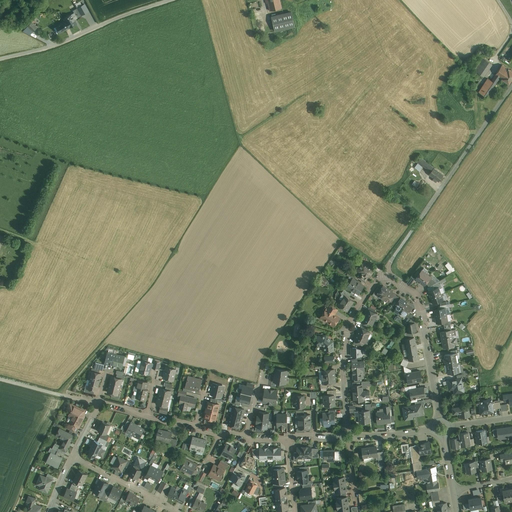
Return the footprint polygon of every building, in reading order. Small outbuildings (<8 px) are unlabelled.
[(279,0),(268,3),(269,6),(270,6),(271,10),(282,8),(280,2),(279,0)] [(88,12),(84,5),(83,5),(77,8),(81,15),(88,12)] [(77,8),(77,7),(76,7),(77,8),(73,11),(74,13),(71,15),(74,19),(81,15),(77,8)] [(291,12),(272,16),(273,24),(275,31),(294,27),(291,12)] [(69,28),(76,24),(74,19),(71,15),(64,19),(65,21),(69,28)] [(65,21),(57,26),(60,33),(69,28),(65,21)] [(32,22),(27,27),(27,28),(32,32),(36,27),(32,22)] [(480,69),(477,72),(483,77),(487,72),(484,70),(489,62),(486,60),(480,69)] [(489,62),(484,70),(487,72),(492,64),(489,62)] [(508,69),(502,65),(495,75),(500,78),(509,84),(511,79),(511,71),(509,69),(508,69)] [(488,78),(482,87),(479,92),(486,97),(500,78),(495,75),(491,81),(488,78)] [(434,168),(417,155),(410,165),(419,172),(424,166),(431,172),(434,168)] [(444,175),(434,168),(431,172),(429,174),(434,178),(437,181),(439,182),(444,175)] [(449,262),(445,265),(449,270),(446,272),(448,274),(454,269),(449,262)] [(373,269),(364,263),(361,263),(360,266),(359,266),(357,266),(356,267),(356,269),(358,270),(359,270),(362,272),(362,274),(361,275),(362,277),(366,279),(367,277),(370,277),(373,271),(373,269)] [(422,271),(422,270),(416,278),(417,280),(421,283),(421,282),(425,285),(430,277),(431,277),(426,273),(425,274),(422,271)] [(411,275),(407,282),(410,284),(415,278),(411,275)] [(329,282),(321,276),(318,281),(322,283),(327,286),(329,282)] [(437,282),(430,277),(426,283),(427,284),(429,287),(433,284),(437,282)] [(354,279),(353,278),(352,279),(349,284),(349,286),(352,288),(351,289),(351,290),(353,292),(354,291),(358,294),(364,285),(354,279)] [(389,289),(383,285),(377,294),(383,298),(389,289)] [(435,288),(428,291),(431,297),(441,294),(439,287),(435,288)] [(351,294),(344,289),(341,293),(341,294),(345,296),(348,298),(351,294)] [(395,294),(389,289),(383,298),(388,303),(391,299),(394,294),(395,294)] [(345,296),(341,294),(341,293),(337,291),(336,294),(335,298),(341,302),(345,296)] [(441,294),(431,297),(433,304),(443,300),(441,294)] [(348,298),(345,296),(341,302),(339,305),(341,307),(341,308),(341,309),(343,310),(344,310),(344,309),(347,311),(353,301),(348,298)] [(405,301),(401,298),(397,303),(395,306),(396,307),(396,308),(399,310),(400,309),(401,310),(406,303),(406,304),(407,302),(405,301)] [(406,303),(401,310),(400,311),(401,312),(402,314),(404,315),(405,315),(406,316),(409,311),(412,308),(406,304),(406,303)] [(337,309),(330,304),(328,308),(328,309),(327,310),(334,314),(337,309)] [(441,309),(434,310),(434,311),(435,317),(446,315),(445,308),(441,309)] [(368,309),(367,309),(364,316),(374,320),(377,314),(374,312),(368,309)] [(334,314),(327,310),(325,313),(324,313),(321,317),(329,322),(334,325),(334,326),(340,318),(334,314)] [(446,315),(435,317),(437,324),(443,322),(447,322),(447,321),(446,315)] [(374,320),(364,316),(361,322),(362,322),(369,325),(371,326),(374,320)] [(415,323),(410,324),(410,325),(407,329),(408,332),(412,332),(416,331),(415,323)] [(360,328),(357,334),(367,339),(370,332),(368,331),(360,328)] [(445,331),(441,332),(442,337),(443,342),(443,343),(444,348),(450,347),(449,345),(453,344),(454,346),(454,344),(457,343),(456,338),(453,338),(452,330),(445,331)] [(367,339),(357,334),(354,341),(355,341),(361,344),(364,345),(367,339)] [(333,342),(326,336),(322,336),(317,337),(317,336),(317,346),(323,345),(324,346),(324,352),(333,351),(333,342)] [(413,338),(405,339),(407,350),(416,348),(414,337),(413,338)] [(362,351),(356,348),(351,348),(352,356),(356,356),(362,356),(362,351)] [(416,348),(407,350),(409,361),(418,359),(416,348)] [(105,363),(113,365),(116,354),(108,352),(105,363)] [(451,354),(445,355),(446,365),(458,362),(457,363),(455,355),(455,353),(457,353),(451,354)] [(116,354),(113,365),(122,367),(125,356),(116,354)] [(152,363),(142,361),(140,368),(141,369),(141,372),(139,371),(139,372),(141,372),(141,373),(141,374),(143,374),(144,374),(144,373),(149,375),(152,363)] [(363,362),(352,362),(353,379),(362,378),(361,374),(363,373),(363,370),(364,370),(363,362)] [(458,362),(446,365),(448,365),(449,371),(448,371),(448,374),(456,373),(460,372),(459,366),(458,362)] [(176,369),(166,367),(163,378),(173,380),(175,373),(174,373),(174,370),(176,370),(176,369)] [(287,371),(275,369),(275,375),(286,377),(287,371)] [(99,373),(92,371),(92,372),(90,380),(99,382),(101,374),(99,373)] [(411,373),(406,374),(407,375),(408,374),(409,379),(408,380),(408,383),(422,381),(420,371),(411,373)] [(286,377),(275,375),(274,382),(286,383),(286,377)] [(116,378),(112,377),(110,385),(119,387),(121,380),(121,379),(116,378)] [(201,380),(193,378),(192,380),(188,379),(186,388),(191,389),(198,391),(201,380)] [(457,379),(456,379),(456,380),(454,381),(454,380),(447,381),(449,390),(457,389),(458,393),(464,392),(461,379),(461,378),(457,379)] [(99,382),(90,380),(88,389),(94,391),(96,391),(98,383),(99,382)] [(148,382),(139,380),(137,388),(139,388),(146,390),(148,382)] [(221,397),(224,387),(221,386),(220,384),(218,384),(217,384),(213,383),(213,386),(213,387),(213,389),(212,389),(211,394),(215,395),(221,397)] [(119,387),(110,385),(108,392),(112,393),(117,395),(118,395),(119,387)] [(253,388),(243,385),(242,390),(241,393),(251,395),(253,388)] [(416,389),(411,390),(413,399),(425,397),(423,387),(416,389)] [(146,390),(139,388),(137,393),(136,398),(137,398),(146,400),(148,390),(146,390)] [(363,396),(363,391),(362,388),(357,388),(353,388),(353,401),(359,401),(359,399),(363,399),(363,400),(363,396)] [(165,390),(161,389),(159,396),(169,399),(170,391),(171,391),(165,390)] [(277,390),(265,389),(264,393),(263,398),(264,399),(263,403),(275,404),(276,400),(277,395),(276,395),(277,390)] [(183,391),(179,390),(177,397),(181,398),(181,395),(182,394),(186,395),(186,392),(183,391)] [(251,395),(241,393),(240,397),(239,401),(249,403),(251,395)] [(196,399),(181,395),(181,398),(179,403),(181,403),(181,404),(180,408),(186,410),(187,405),(194,407),(196,399)] [(327,396),(324,396),(325,402),(326,402),(327,406),(335,406),(335,401),(334,401),(334,396),(334,395),(327,396)] [(169,399),(159,396),(157,404),(161,405),(167,407),(167,406),(169,399)] [(304,408),(304,396),(296,396),(296,400),(295,401),(295,403),(296,404),(296,408),(304,408)] [(492,400),(486,400),(486,404),(479,405),(480,414),(486,414),(486,413),(493,412),(493,413),(493,412),(493,407),(492,403),(492,400)] [(219,404),(209,402),(209,403),(207,410),(216,412),(219,404)] [(84,411),(70,403),(68,408),(72,410),(82,415),(84,411)] [(416,405),(408,407),(409,408),(405,409),(407,419),(405,419),(405,420),(413,418),(412,416),(418,415),(418,416),(423,415),(421,405),(421,404),(416,405)] [(244,409),(233,406),(231,413),(243,415),(244,409)] [(389,406),(384,407),(384,412),(376,413),(377,424),(377,422),(387,421),(387,423),(388,423),(387,422),(391,421),(391,422),(390,416),(390,411),(389,411),(389,406)] [(468,406),(459,407),(453,408),(453,414),(460,413),(461,417),(459,417),(459,418),(465,417),(465,415),(469,415),(469,416),(468,406)] [(82,415),(72,410),(70,414),(73,416),(70,422),(69,422),(78,427),(79,427),(84,417),(84,416),(82,415)] [(216,412),(207,410),(205,418),(212,420),(214,421),(216,412)] [(365,411),(359,411),(359,416),(360,423),(364,423),(370,422),(369,410),(365,411)] [(257,419),(268,421),(269,418),(268,417),(269,413),(259,412),(258,418),(257,418),(257,419)] [(243,415),(231,413),(230,419),(241,422),(243,415)] [(329,414),(322,414),(323,424),(324,424),(331,423),(331,424),(335,423),(334,413),(329,414)] [(241,422),(230,419),(228,425),(229,425),(240,428),(241,422)] [(268,421),(257,419),(256,421),(258,421),(257,427),(264,428),(267,428),(267,424),(268,424),(268,421)] [(78,427),(69,422),(66,428),(75,433),(78,427)] [(110,425),(103,422),(102,422),(100,426),(101,426),(99,431),(98,431),(102,433),(103,433),(106,434),(110,425)] [(137,425),(131,422),(127,429),(126,432),(132,435),(137,425)] [(144,429),(137,425),(132,435),(139,439),(143,431),(144,429)] [(511,425),(497,427),(498,435),(498,439),(511,437),(511,425)] [(74,435),(60,428),(56,435),(65,440),(64,443),(63,442),(60,448),(66,452),(74,435)] [(172,433),(158,429),(156,439),(169,442),(170,442),(171,438),(172,433)] [(485,430),(476,432),(478,445),(479,444),(479,443),(486,442),(486,443),(487,443),(486,437),(485,430)] [(106,434),(103,433),(102,433),(100,437),(103,439),(107,441),(109,435),(106,434)] [(468,433),(460,434),(461,440),(459,440),(460,441),(458,442),(457,438),(452,439),(453,442),(452,442),(453,449),(459,448),(458,445),(461,444),(461,446),(470,444),(470,446),(469,439),(468,433)] [(207,441),(192,437),(189,448),(197,450),(203,452),(204,452),(207,441)] [(98,442),(94,441),(92,446),(89,451),(90,451),(96,454),(97,455),(100,448),(102,444),(98,442)] [(430,443),(418,444),(418,445),(420,455),(431,453),(430,443)] [(230,447),(225,444),(225,445),(226,445),(220,456),(220,457),(222,454),(228,457),(229,456),(232,457),(231,459),(233,460),(233,459),(231,459),(237,447),(235,450),(233,448),(233,447),(231,446),(230,447)] [(418,445),(410,446),(413,463),(421,461),(420,455),(418,445)] [(376,447),(362,449),(363,458),(364,458),(364,457),(373,456),(373,458),(376,457),(378,457),(377,452),(376,447)] [(277,448),(270,448),(267,448),(263,448),(260,448),(260,449),(260,455),(260,459),(281,459),(281,456),(281,450),(281,448),(277,448)] [(334,451),(334,450),(324,450),(324,458),(327,458),(331,458),(331,459),(335,459),(334,451)] [(56,454),(51,452),(46,462),(51,464),(52,462),(55,464),(54,466),(58,468),(63,458),(56,454)] [(511,452),(500,455),(502,455),(502,459),(505,459),(506,464),(510,463),(511,462),(511,452)] [(254,459),(247,455),(243,463),(252,468),(254,463),(252,462),(254,459)] [(126,461),(118,457),(113,467),(118,469),(121,471),(124,466),(126,461)] [(197,465),(186,459),(180,469),(185,471),(185,470),(192,474),(197,465)] [(490,459),(481,460),(482,467),(484,466),(484,470),(492,469),(491,466),(490,459)] [(474,462),(463,464),(465,464),(467,473),(465,474),(476,472),(475,468),(474,462)] [(141,470),(134,466),(129,475),(137,479),(141,470)] [(145,477),(151,480),(157,469),(151,466),(145,477)] [(219,469),(214,466),(212,467),(209,473),(213,475),(214,477),(219,480),(224,470),(220,468),(219,469)] [(436,467),(427,468),(427,469),(428,475),(428,477),(428,478),(429,481),(436,480),(435,473),(437,472),(436,467)] [(281,468),(272,469),(273,476),(284,475),(284,473),(283,468),(281,468)] [(163,472),(157,469),(151,480),(157,483),(163,472)] [(427,469),(416,471),(418,478),(421,478),(421,476),(428,475),(427,469)] [(87,474),(79,470),(77,474),(74,480),(73,481),(74,481),(79,483),(82,485),(87,474)] [(300,471),(298,471),(298,474),(297,474),(298,479),(299,482),(308,481),(307,470),(300,471)] [(242,475),(238,473),(238,475),(234,481),(234,482),(240,485),(245,477),(245,475),(243,474),(242,475)] [(46,477),(40,475),(37,482),(41,484),(39,489),(47,492),(52,480),(46,477)] [(284,475),(273,476),(274,483),(280,482),(285,482),(284,477),(285,477),(284,475)] [(345,477),(344,477),(338,478),(334,478),(336,492),(340,492),(346,491),(345,477)] [(95,491),(101,494),(103,495),(105,491),(108,484),(100,480),(95,491)] [(252,481),(250,481),(246,490),(252,494),(253,492),(256,486),(257,485),(254,483),(253,482),(252,481)] [(168,486),(162,482),(158,490),(164,494),(168,486)] [(122,491),(113,486),(110,494),(109,496),(117,500),(122,491)] [(172,487),(167,495),(177,501),(181,493),(175,490),(176,489),(172,487)] [(71,490),(67,488),(64,496),(73,500),(74,500),(77,490),(72,488),(71,490)] [(181,493),(177,501),(182,503),(188,492),(188,490),(187,490),(184,488),(181,493)] [(276,489),(275,489),(275,496),(287,495),(286,491),(285,488),(276,489)] [(311,488),(303,489),(303,491),(300,491),(301,500),(312,498),(311,488)] [(503,490),(504,495),(505,501),(510,500),(511,500),(511,499),(511,488),(507,490),(503,490)] [(103,495),(101,494),(99,498),(103,501),(104,498),(107,492),(105,491),(103,495)] [(134,494),(130,492),(125,500),(135,506),(139,498),(133,495),(134,494)] [(287,495),(275,496),(276,503),(287,502),(287,498),(286,495),(287,495)] [(39,511),(42,507),(34,504),(36,498),(29,496),(27,502),(30,503),(27,511),(30,511),(39,511)] [(341,498),(336,498),(338,511),(340,511),(349,511),(347,497),(341,498)] [(478,498),(471,499),(468,500),(470,509),(471,509),(471,508),(473,507),(473,509),(474,509),(474,508),(482,507),(483,507),(481,497),(478,498)] [(206,504),(200,501),(201,500),(197,498),(192,507),(201,511),(202,511),(206,504)] [(287,502),(276,503),(277,510),(279,510),(287,509),(288,509),(287,505),(288,505),(287,502)] [(440,504),(436,505),(436,506),(437,511),(447,511),(446,503),(440,504)]
